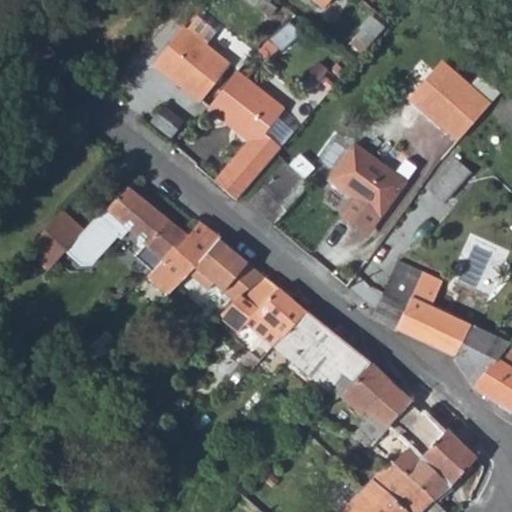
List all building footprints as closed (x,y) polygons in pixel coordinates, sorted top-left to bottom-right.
[(263,0),(264,0),(284,19),(291,11),(279,0),(263,0)] [(312,0),(323,10),(333,0),(312,0)] [(372,11),(351,41),(366,51),(386,21),(372,11)] [(185,33),(181,30),(150,67),(197,106),(228,69),(201,46),(210,35),(195,22),(185,33)] [(411,100),(458,140),(488,106),(441,65),(411,100)] [(235,75),(204,111),(241,142),(209,181),(232,199),(275,145),(263,135),(281,113),(235,75)] [(511,97),(495,113),(511,130),(511,97)] [(182,123),(160,106),(147,122),(172,143),(176,139),(171,135),(182,123)] [(406,182),(353,144),(327,180),(352,198),(341,214),(362,230),(367,224),(373,228),(406,182)] [(470,173),(453,158),(427,188),(443,202),(470,173)] [(283,162),(250,202),(271,221),(305,182),(283,162)] [(125,227),(164,259),(185,237),(123,188),(104,209),(102,207),(81,229),(62,211),(27,251),(48,270),(66,250),(81,264),(90,264),(118,234),(120,235),(125,227)] [(164,259),(185,275),(192,268),(219,240),(199,224),(185,237),(164,259)] [(219,240),(192,268),(233,301),(264,278),(219,240)] [(366,286),(358,303),(373,314),(371,317),(454,357),(470,326),(435,309),(438,303),(433,301),(442,282),(397,262),(388,284),(375,278),(371,288),(366,286)] [(132,288),(153,309),(167,294),(147,274),(132,288)] [(306,314),(264,278),(233,301),(216,318),(237,334),(246,326),(273,347),(282,336),(306,314)] [(273,347),(337,396),(368,363),(306,314),(282,336),(273,347)] [(511,339),(508,344),(470,326),(454,357),(472,387),(511,413),(511,412),(511,339)] [(370,416),(351,435),(357,441),(362,436),(364,439),(361,443),(365,447),(367,444),(410,401),(369,363),(368,363),(337,396),(360,416),(365,411),(370,416)] [(367,444),(387,461),(388,463),(432,502),(434,503),(436,502),(475,459),(446,431),(444,433),(411,401),(410,401),(367,444)] [(388,463),(374,478),(407,511),(421,511),(432,502),(388,463)] [(407,511),(374,478),(364,488),(337,511),(407,511)] [(421,511),(444,511),(436,502),(434,503),(432,502),(421,511)]
